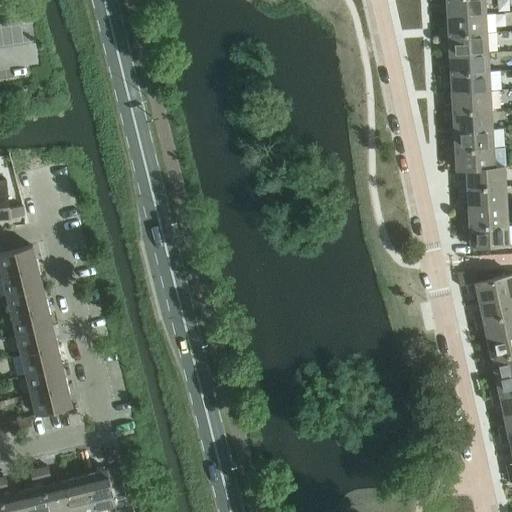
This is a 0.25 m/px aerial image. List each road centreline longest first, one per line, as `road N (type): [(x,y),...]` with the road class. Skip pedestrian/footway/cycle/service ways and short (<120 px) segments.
road 1 (secondary): [(233,511),(106,0)]
road 2 (unclassified): [(375,0),(486,511)]
road 3 (unclassified): [(0,455),(111,427),(62,229)]
